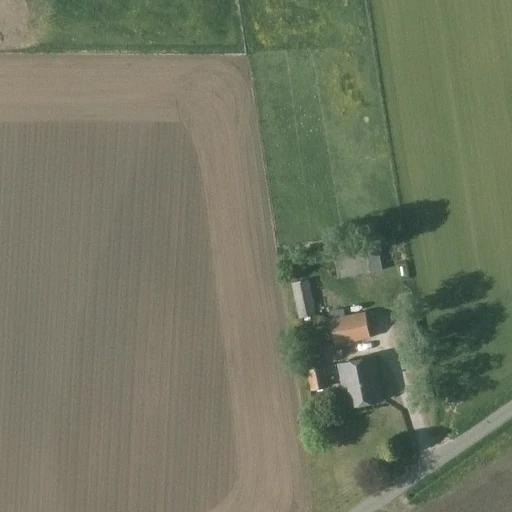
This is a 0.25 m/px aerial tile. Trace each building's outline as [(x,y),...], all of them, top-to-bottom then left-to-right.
[(333,254),(337,280),(381,272),(378,250),(365,252),(364,249),(333,254)] [(314,297),(324,295),(319,276),(310,278),(314,297)] [(298,321),(316,317),(308,281),(290,285),(298,321)] [(397,316),(411,314),(409,304),(395,306),(397,316)] [(328,313),(334,348),(370,340),(365,313),(345,315),(343,310),(328,313)] [(397,320),(399,341),(415,339),(412,319),(397,320)] [(373,358),(338,366),(347,409),(382,402),(373,358)] [(327,390),(322,360),(304,362),(310,392),(327,390)]
